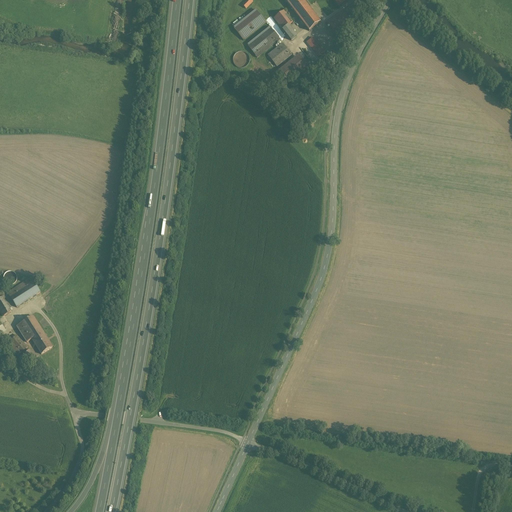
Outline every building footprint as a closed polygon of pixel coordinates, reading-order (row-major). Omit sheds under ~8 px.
[(251,0),(247,0),(242,5),(246,8),(253,2),(251,0)] [(284,0),(294,11),(305,3),(302,0),(284,0)] [(366,12),(368,11),(370,9),(371,6),(372,3),(371,1),(370,0),(356,0),(356,2),(356,5),(356,8),(358,10),(360,11),(363,12),(366,12)] [(320,23),(305,3),(294,11),(309,31),(320,23)] [(243,40),(266,22),(256,10),(233,27),(243,40)] [(293,22),(284,11),(274,19),(291,41),(296,37),(288,26),(293,22)] [(342,11),(326,23),(338,38),(354,25),(342,11)] [(270,27),(247,45),(257,58),(280,40),(270,27)] [(313,38),(306,43),(318,58),(324,53),(313,38)] [(283,44),(268,56),(277,67),(292,55),(283,44)] [(237,67),(239,68),(242,68),(245,68),(247,66),(249,64),(250,61),(250,59),(249,56),(247,54),(245,52),(242,52),(239,52),(237,53),(235,55),(233,57),(233,60),(233,63),(235,65),(237,67)] [(299,56),(276,74),(284,85),(308,67),(299,56)] [(15,273),(12,272),(10,272),(8,272),(6,274),(5,276),(5,278),(6,280),(7,282),(9,283),(11,283),(13,283),(15,282),(16,280),(17,278),(17,277),(16,275),(15,273)] [(31,279),(8,294),(17,308),(40,293),(38,290),(31,279)] [(48,284),(38,290),(40,293),(41,294),(51,288),(48,284)] [(4,296),(0,298),(0,312),(3,317),(13,311),(4,296)] [(35,337),(43,332),(33,317),(16,327),(26,343),(32,340),(33,342),(36,339),(35,337)] [(53,347),(43,332),(35,337),(36,339),(33,342),(41,355),(53,347)] [(9,342),(20,354),(27,348),(16,336),(9,342)] [(29,350),(24,357),(32,364),(38,357),(29,350)]
